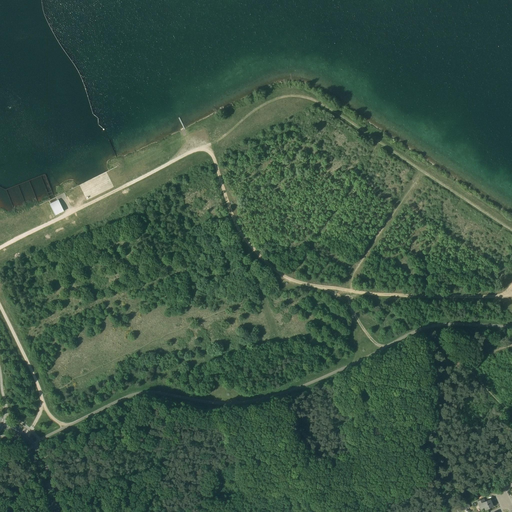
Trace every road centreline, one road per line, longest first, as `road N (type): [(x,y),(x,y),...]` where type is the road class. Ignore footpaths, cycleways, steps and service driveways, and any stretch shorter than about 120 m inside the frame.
road 1 (track): [(207,148),(247,244),(276,271),(338,289),(500,295)]
road 2 (track): [(0,248),(207,148)]
road 3 (track): [(29,433),(42,399),(0,306)]
